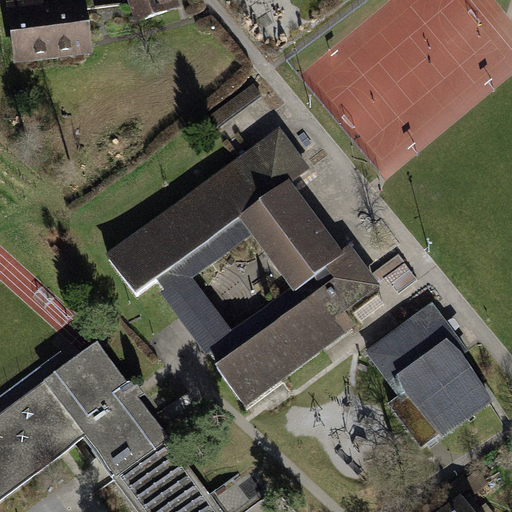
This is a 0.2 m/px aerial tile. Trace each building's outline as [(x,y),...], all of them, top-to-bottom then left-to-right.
[(44,0),(20,0),(7,2),(16,65),(94,55),(87,0),(69,0),(45,3),(44,0)] [(177,0),(127,0),(136,23),(180,8),(177,0)] [(253,85),(208,118),(216,128),(261,96),(253,85)] [(349,260),(321,222),(297,188),(318,173),(289,133),(111,261),(143,304),(162,290),(220,370),(253,416),(366,335),(354,319),(391,292),(379,276),(361,251),(349,260)] [(440,311),(371,360),(401,403),(392,410),(427,458),(505,402),(456,334),(440,311)] [(103,348),(90,358),(47,390),(89,447),(99,459),(108,471),(118,485),(138,511),(226,511),(161,425),(103,348)] [(0,511),(1,511),(89,447),(47,390),(0,425),(0,511)] [(477,511),(471,503),(458,511),(477,511)]
